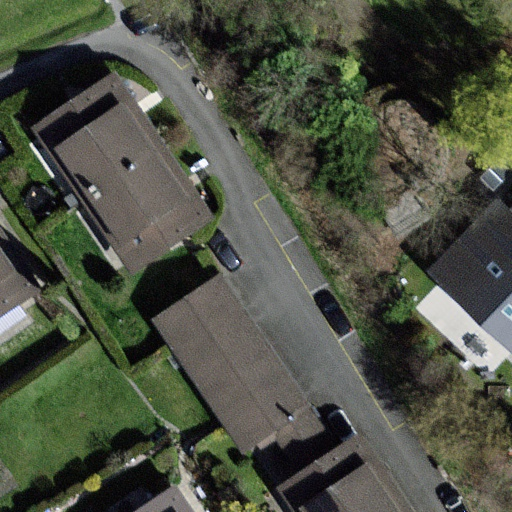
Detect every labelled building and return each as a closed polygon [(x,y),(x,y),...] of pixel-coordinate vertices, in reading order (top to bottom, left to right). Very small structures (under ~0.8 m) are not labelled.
[(115,79),(38,130),(130,268),(207,216),(187,186),(135,109),(115,79)] [(511,345),(511,218),(508,215),(497,204),(433,271),(511,345)] [(0,309),(26,292),(7,263),(0,253),(0,309)] [(225,279),(163,321),(245,442),(307,400),(225,279)] [(360,438),(285,490),(300,511),(412,511),(382,468),(360,438)] [(189,511),(175,491),(144,511),(189,511)]
